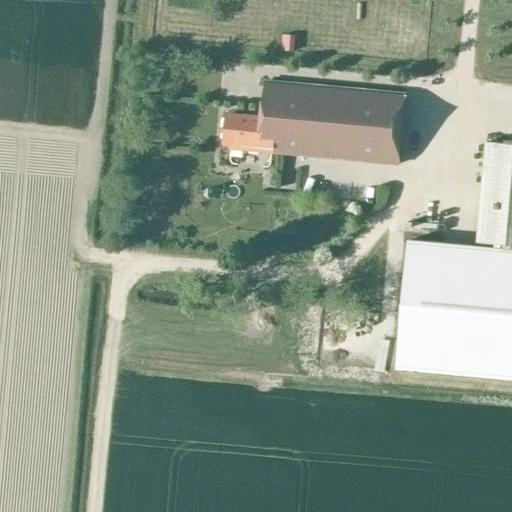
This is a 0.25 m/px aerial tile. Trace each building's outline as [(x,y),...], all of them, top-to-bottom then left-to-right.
[(511,44),(499,44),(497,73),(511,73),(511,44)] [(458,95),(511,98),(511,81),(459,78),(458,95)] [(230,149),(402,164),(408,94),(274,81),(269,118),(228,115),(225,146),(230,146),(230,149)] [(465,147),(465,134),(450,133),(450,147),(465,147)] [(511,144),(486,142),(477,243),(511,246),(511,144)] [(511,249),(408,240),(397,370),(511,380),(511,249)] [(264,274),(265,264),(225,260),(224,270),(264,274)]
